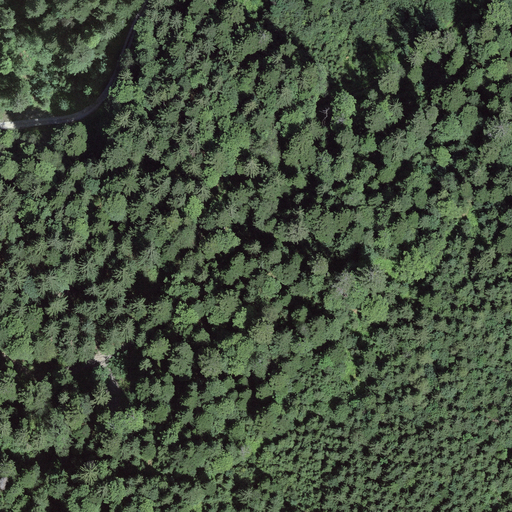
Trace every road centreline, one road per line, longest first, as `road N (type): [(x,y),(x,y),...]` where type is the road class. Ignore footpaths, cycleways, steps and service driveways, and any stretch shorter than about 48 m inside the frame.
road 1 (track): [(0,354),(52,380),(129,343),(159,314),(248,150),(285,119),(384,75),(469,0)]
road 2 (track): [(147,0),(116,74),(88,109),(71,118),(0,124)]
